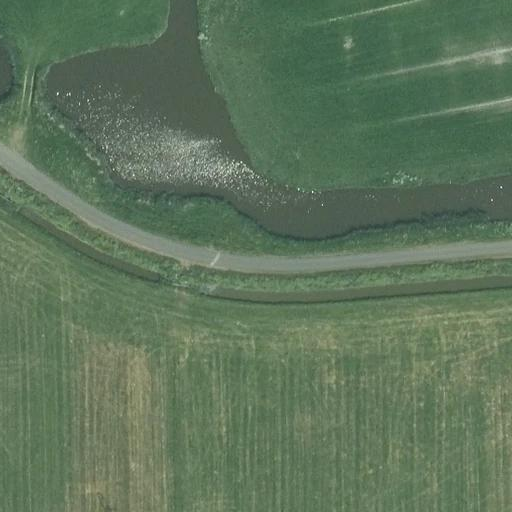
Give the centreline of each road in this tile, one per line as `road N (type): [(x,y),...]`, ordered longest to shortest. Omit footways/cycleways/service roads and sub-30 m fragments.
road 1 (unclassified): [(511,246),(298,264),(196,256),(124,229),(0,155)]
road 2 (track): [(0,199),(15,166),(40,28)]
